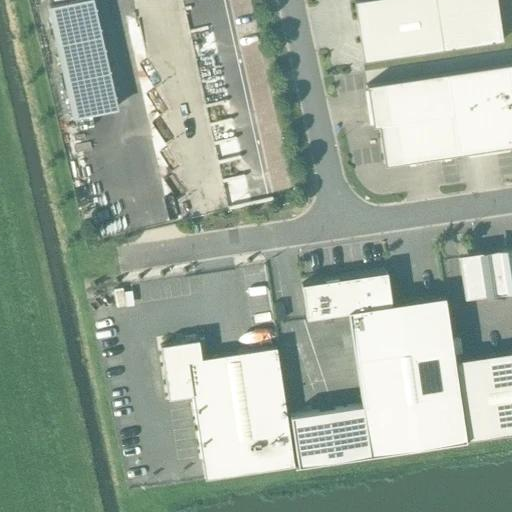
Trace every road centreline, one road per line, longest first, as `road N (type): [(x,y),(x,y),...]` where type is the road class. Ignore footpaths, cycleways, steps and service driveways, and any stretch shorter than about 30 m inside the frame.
road 1 (unclassified): [(338,225),(0,280)]
road 2 (unclassified): [(290,0),(338,225)]
road 3 (unclassified): [(338,225),(511,199)]
